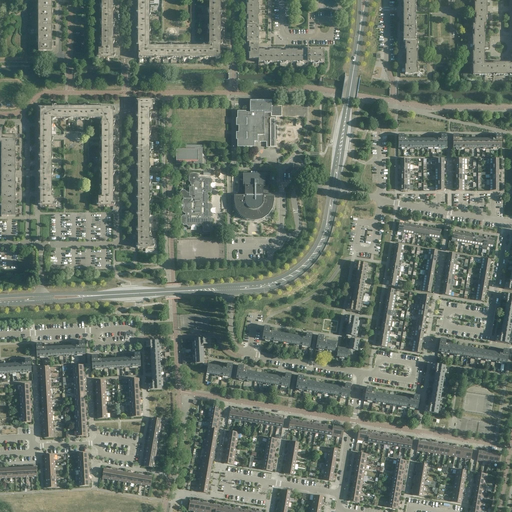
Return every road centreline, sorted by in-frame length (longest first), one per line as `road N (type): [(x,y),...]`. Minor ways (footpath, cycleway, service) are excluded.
road 1 (residential): [(361,372),(241,352),(229,323),(230,289)]
road 2 (tertiary): [(230,289),(277,284),(303,268),(324,240),(334,189)]
road 3 (residential): [(116,244),(133,244),(132,109),(125,105)]
road 4 (tertiary): [(334,189),(359,35)]
road 5 (residential): [(28,244),(27,126),(0,121)]
road 6 (residential): [(125,105),(117,110),(116,244)]
road 7 (residential): [(334,189),(297,189),(299,229),(285,238),(280,189)]
road 8 (residential): [(507,223),(380,200)]
road 9 (tertiary): [(102,295),(230,289)]
road 10 (residential): [(339,494),(361,372)]
